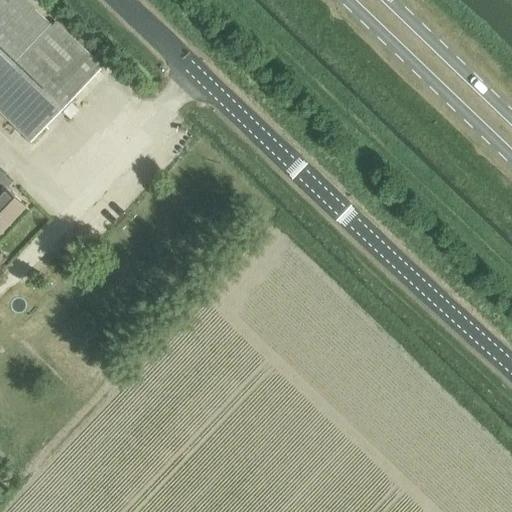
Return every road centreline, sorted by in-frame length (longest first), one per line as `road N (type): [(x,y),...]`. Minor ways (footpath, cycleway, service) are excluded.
road 1 (unclassified): [(511,369),(118,0)]
road 2 (track): [(228,0),(511,271)]
road 3 (track): [(0,294),(198,77)]
road 4 (primary): [(346,0),(511,157)]
road 5 (primary): [(511,117),(388,0)]
